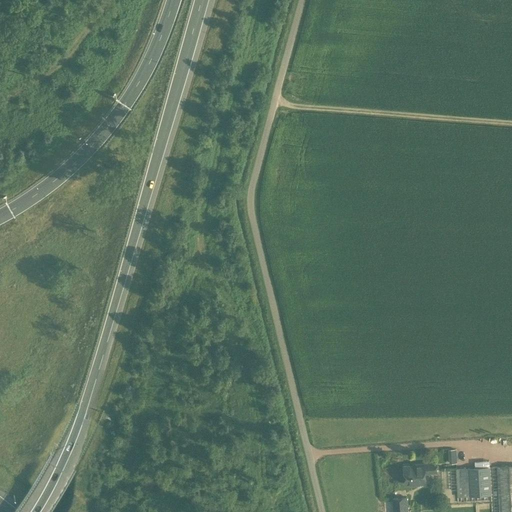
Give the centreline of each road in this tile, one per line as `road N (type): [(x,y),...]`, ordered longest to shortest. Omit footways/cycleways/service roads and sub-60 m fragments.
road 1 (motorway): [(34,511),(82,409),(201,0)]
road 2 (unclassified): [(321,511),(249,198),(301,0)]
road 3 (motorway): [(173,0),(140,79),(99,137),(0,216)]
road 4 (track): [(274,102),(511,123)]
